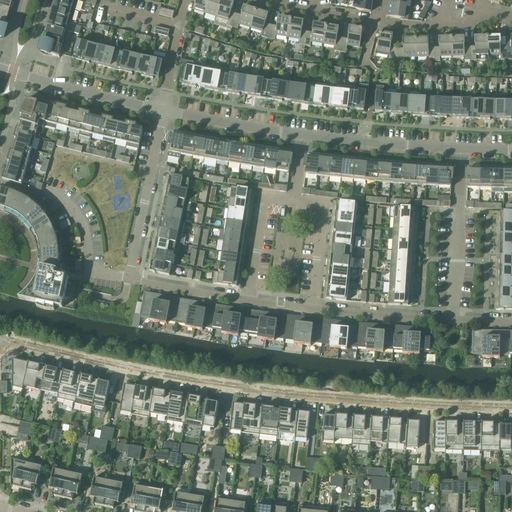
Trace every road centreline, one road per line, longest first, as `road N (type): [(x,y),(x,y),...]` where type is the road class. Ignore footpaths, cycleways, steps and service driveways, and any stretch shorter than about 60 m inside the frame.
road 1 (residential): [(511,407),(255,390),(0,339)]
road 2 (residential): [(452,321),(462,147)]
road 3 (residential): [(129,279),(163,112)]
road 4 (residential): [(163,112),(0,69)]
road 5 (residential): [(462,147),(302,135)]
road 6 (residential): [(302,135),(163,112)]
road 7 (residential): [(452,321),(314,309)]
road 8 (residential): [(129,279),(87,268),(81,224),(44,191)]
road 9 (residential): [(511,15),(374,25)]
road 10 (residential): [(314,309),(324,208),(293,201)]
road 11 (residential): [(293,201),(261,202),(247,300)]
